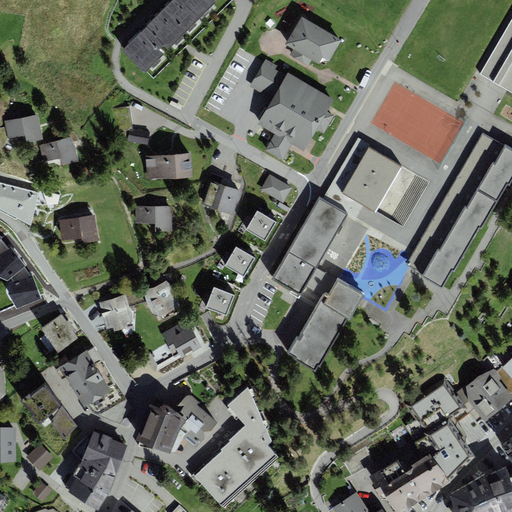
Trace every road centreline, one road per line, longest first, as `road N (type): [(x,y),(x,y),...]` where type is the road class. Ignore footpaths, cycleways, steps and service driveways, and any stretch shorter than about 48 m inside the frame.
road 1 (residential): [(143,400),(228,341),(258,274),(421,0)]
road 2 (track): [(79,137),(116,184),(142,259),(129,276),(68,300)]
road 3 (residential): [(143,400),(68,300)]
